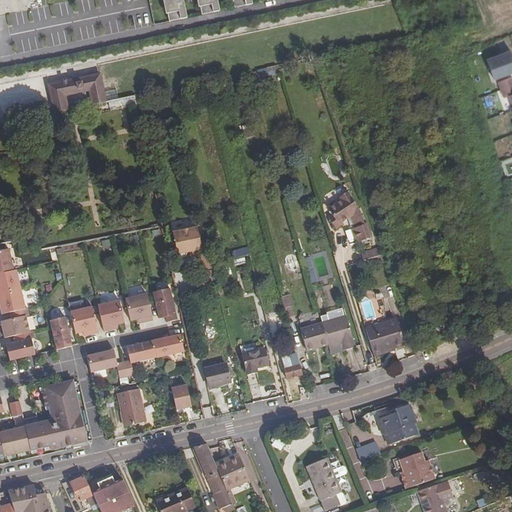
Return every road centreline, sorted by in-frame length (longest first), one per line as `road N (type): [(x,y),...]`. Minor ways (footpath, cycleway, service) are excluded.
road 1 (tertiary): [(245,424),(340,401),(511,338)]
road 2 (tertiary): [(101,458),(245,424)]
